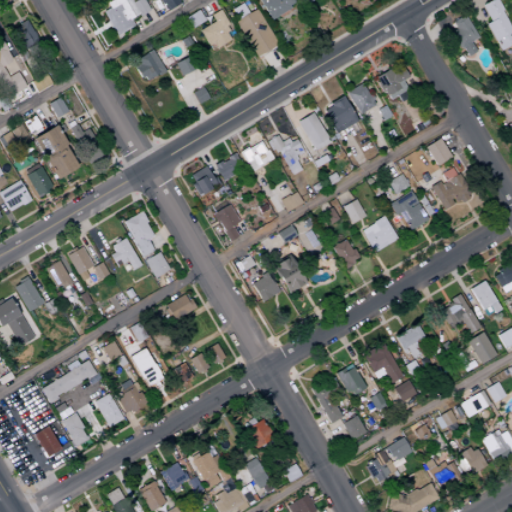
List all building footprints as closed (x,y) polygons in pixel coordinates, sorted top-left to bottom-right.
[(115,0),(99,8),(113,36),(132,27),(129,20),(147,11),(142,0),(135,0),(130,3),(128,0),(115,0)] [(177,5),(174,0),(159,0),(164,11),(177,5)] [(257,0),(268,20),(294,5),(290,0),(257,0)] [(498,51),(511,43),(511,32),(495,0),(490,0),(480,5),(488,22),(484,25),(498,51)] [(224,32),(229,29),(220,10),(209,15),(213,23),(198,30),(208,51),(229,41),(224,32)] [(274,47),(257,10),(235,20),(252,57),(274,47)] [(202,21),(197,11),(184,17),(190,28),(202,21)] [(469,42),(476,38),(464,15),(447,25),(465,57),(475,52),(469,42)] [(38,42),(23,20),(11,28),(26,50),(38,42)] [(22,89),(3,40),(0,41),(0,93),(2,97),(22,89)] [(131,62),(141,83),(162,73),(152,52),(131,62)] [(173,63),(178,76),(194,70),(188,57),(173,63)] [(404,96),(401,90),(410,86),(400,65),(373,76),(385,104),(404,96)] [(28,82),(35,92),(49,84),(43,73),(28,82)] [(356,115),(372,106),(359,84),(344,92),(356,115)] [(206,99),(201,88),(190,93),(196,104),(206,99)] [(53,118),(65,112),(57,98),(46,104),(53,118)] [(320,108),(331,133),(353,124),(343,99),(320,108)] [(295,121),(310,152),(327,143),(311,113),(295,121)] [(29,137),(40,131),(32,116),(21,122),(29,137)] [(31,138),(53,180),(76,168),(54,126),(31,138)] [(23,140),(15,127),(8,131),(16,145),(23,140)] [(91,138),(84,127),(70,135),(87,163),(104,153),(94,137),(91,138)] [(300,152),(294,137),(279,144),(275,136),(269,139),(285,177),(298,171),(292,156),(300,152)] [(448,157),(437,139),(422,148),(433,166),(448,157)] [(248,172),(270,161),(260,141),(238,152),(248,172)] [(240,172),(234,156),(212,164),(218,180),(240,172)] [(35,198),(51,190),(39,167),(24,175),(35,198)] [(186,175),(195,195),(213,186),(204,167),(186,175)] [(385,182),(392,195),(406,187),(399,174),(385,182)] [(468,198),(455,174),(428,188),(440,212),(468,198)] [(28,202),(18,181),(0,189),(0,201),(5,212),(28,202)] [(284,213),(300,204),(293,192),(277,201),(284,213)] [(407,231),(425,221),(410,192),(387,204),(394,217),(398,215),(407,231)] [(362,218),(355,200),(340,206),(347,224),(362,218)] [(225,242),(235,238),(230,226),(236,223),(228,205),(211,213),(225,242)] [(326,226),(336,220),(329,208),(319,213),(326,226)] [(120,221),(137,258),(150,252),(145,239),(150,237),(139,212),(120,221)] [(371,253),(394,239),(382,217),(358,231),(371,253)] [(307,252),(317,248),(311,231),(300,235),(307,252)] [(136,267),(124,238),(106,246),(114,266),(125,262),(129,270),(136,267)] [(355,261),(344,239),(330,246),(341,268),(355,261)] [(73,275),(90,267),(80,247),(64,255),(73,275)] [(166,271),(158,253),(142,260),(150,278),(166,271)] [(285,294),(303,284),(288,256),(270,266),(285,294)] [(54,291),(69,282),(56,260),(41,269),(54,291)] [(96,281),(106,275),(99,262),(89,268),(96,281)] [(511,262),(490,273),(499,294),(511,287),(511,277),(511,276),(511,262)] [(76,275),(80,282),(91,276),(87,269),(76,275)] [(276,293),(266,273),(248,283),(258,302),(276,293)] [(39,305),(28,279),(12,286),(23,312),(39,305)] [(467,289),(483,317),(496,309),(481,281),(467,289)] [(171,321),(192,309),(183,294),(163,305),(171,321)] [(476,328),(458,296),(435,309),(445,328),(458,321),(466,334),(476,328)] [(0,303),(0,325),(5,323),(15,346),(30,340),(11,299),(0,303)] [(134,343),(145,338),(137,323),(127,327),(134,343)] [(422,339),(414,324),(393,336),(407,361),(421,353),(415,343),(422,339)] [(500,347),(511,342),(511,337),(509,329),(495,334),(500,347)] [(493,357),(482,333),(465,340),(476,365),(493,357)] [(118,356),(110,341),(99,348),(106,362),(118,356)] [(381,372),(387,384),(399,377),(381,343),(360,354),(372,376),(381,372)] [(202,350),(211,365),(222,358),(213,344),(202,350)] [(158,379),(144,349),(128,356),(142,386),(158,379)] [(186,360),(194,374),(205,368),(197,354),(186,360)] [(44,401),(93,376),(86,362),(37,387),(44,401)] [(170,370),(178,384),(189,377),(181,363),(170,370)] [(362,390),(350,364),(333,372),(345,398),(362,390)] [(339,417),(327,395),(334,391),(324,374),(305,385),(326,424),(339,417)] [(114,398),(123,415),(143,405),(129,378),(116,386),(121,394),(114,398)] [(413,396),(407,381),(391,387),(397,402),(413,396)] [(483,389),(490,403),(502,396),(495,382),(483,389)] [(486,405),(478,391),(456,404),(464,418),(486,405)] [(371,413),(383,406),(376,393),(364,400),(371,413)] [(118,421),(107,394),(91,401),(102,427),(118,421)] [(439,428),(454,422),(452,416),(460,413),(457,407),(434,416),(439,428)] [(72,447),(86,439),(71,414),(57,422),(72,447)] [(362,434),(355,416),(340,423),(347,441),(362,434)] [(253,450),(271,438),(259,419),(241,431),(253,450)] [(411,430),(417,443),(428,438),(422,425),(411,430)] [(57,450),(46,427),(31,434),(43,457),(57,450)] [(511,447),(501,428),(478,441),(491,463),(511,452),(511,447)] [(384,446),(393,465),(402,461),(400,457),(408,453),(401,438),(384,446)] [(469,474),(484,465),(472,446),(458,455),(469,474)] [(190,460),(203,489),(219,482),(218,482),(227,478),(214,450),(190,460)] [(373,485),(393,474),(380,450),(369,456),(372,460),(362,466),(373,485)] [(266,482),(253,458),(240,465),(254,489),(266,482)] [(424,462),(436,492),(458,483),(449,461),(432,467),(429,460),(424,462)] [(182,483),(175,464),(157,470),(164,490),(182,483)] [(296,478),(291,466),(280,470),(284,482),(296,478)] [(135,491),(148,511),(163,503),(150,481),(135,491)] [(412,511),(435,499),(424,481),(389,502),(395,511),(412,511)] [(103,494),(111,511),(128,511),(117,488),(103,494)] [(209,500),(214,511),(225,511),(234,508),(235,511),(236,511),(245,508),(236,488),(222,494),(209,500)] [(288,511),(311,511),(304,496),(285,504),(288,511)]
